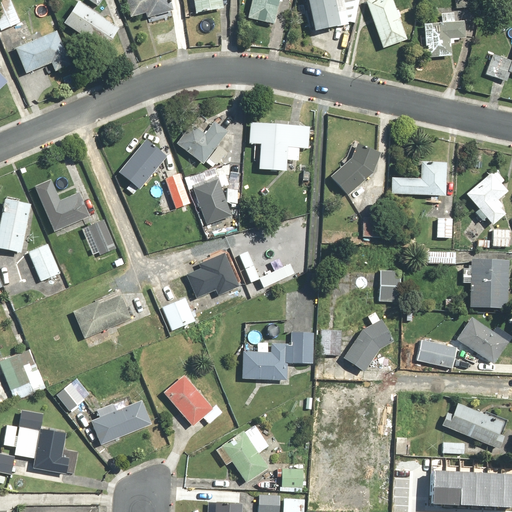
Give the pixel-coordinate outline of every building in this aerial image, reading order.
[(8,0),(0,0),(0,30),(18,22),(8,0)] [(170,11),(167,0),(121,0),(127,18),(143,14),(144,18),(170,11)] [(190,0),(193,14),(221,9),(219,0),(190,0)] [(276,0),(248,0),(244,20),(271,25),(276,0)] [(301,0),(308,32),(347,25),(341,0),(301,0)] [(389,0),(366,0),(362,2),(379,50),(404,41),(389,0)] [(74,2),(59,25),(100,52),(115,29),(74,2)] [(438,24),(421,25),(423,58),(449,56),(448,44),(451,44),(451,41),(463,40),(462,22),(454,22),(453,19),(451,19),(451,13),(438,15),(438,24)] [(53,32),(12,48),(22,74),(48,64),(52,74),(68,67),(53,32)] [(188,125),(172,144),(199,165),(225,133),(211,122),(201,135),(188,125)] [(307,127),(247,123),(246,145),(256,145),(254,170),(281,172),(282,161),(295,162),(296,150),(305,150),(307,127)] [(136,191),(163,157),(141,140),(114,174),(136,191)] [(344,196),(370,174),(377,153),(353,144),(348,158),(327,177),(344,196)] [(442,197),(443,163),(418,162),(417,178),(387,177),(386,195),(442,197)] [(492,169),(462,195),(475,210),(472,213),(479,222),(482,219),(489,226),(502,215),(492,202),(504,192),(497,184),(501,180),(492,169)] [(309,171),(300,170),(300,184),(309,184),(309,171)] [(237,173),(227,172),(224,203),(235,204),(237,173)] [(179,174),(163,180),(174,210),(189,205),(179,174)] [(48,179),(30,186),(50,233),(86,217),(76,193),(57,201),(48,179)] [(216,180),(190,188),(203,226),(229,217),(216,180)] [(0,250),(18,254),(27,205),(1,200),(0,205),(0,250)] [(450,220),(435,219),(434,239),(449,239),(450,220)] [(104,220),(79,230),(91,258),(115,248),(104,220)] [(508,231),(490,230),(490,247),(508,247),(508,231)] [(47,245),(26,254),(39,282),(59,273),(47,245)] [(452,253),(415,252),(415,264),(452,264),(452,253)] [(197,269),(183,275),(193,299),(213,291),(215,297),(236,288),(222,253),(195,264),(197,269)] [(506,261),(467,259),(466,308),(505,309),(506,261)] [(397,271),(378,271),(376,303),(396,304),(397,271)] [(95,302),(69,312),(81,339),(128,319),(117,295),(96,304),(95,302)] [(184,299),(159,309),(168,332),(193,322),(184,299)] [(468,317),(453,340),(491,366),(506,343),(468,317)] [(358,331),(340,358),(360,372),(376,349),(390,342),(378,320),(358,331)] [(339,332),(318,330),(316,354),(337,356),(339,332)] [(267,352),(239,352),(239,380),(284,381),(284,364),(310,365),(311,333),(289,333),(288,346),(284,346),(285,344),(268,343),(267,352)] [(455,348),(417,341),(413,361),(451,368),(455,348)] [(27,349),(0,360),(0,371),(13,402),(43,389),(27,349)] [(179,376),(159,393),(188,426),(208,409),(179,376)] [(89,395),(74,379),(53,398),(68,414),(89,395)] [(339,382),(335,382),(314,381),(313,410),(334,410),(335,396),(339,396),(339,382)] [(377,422),(368,423),(363,394),(336,399),(344,449),(371,444),(380,443),(377,422)] [(312,398),(304,397),(303,411),(311,412),(312,398)] [(95,419),(88,422),(97,446),(149,426),(140,402),(112,412),(110,405),(92,411),(95,419)] [(444,414),(438,426),(495,450),(508,421),(481,410),(479,414),(453,403),(448,415),(444,414)] [(39,415),(18,411),(15,428),(16,428),(11,456),(31,459),(29,468),(63,474),(66,459),(59,458),(63,434),(37,429),(39,415)] [(240,431),(212,450),(222,466),(228,462),(243,483),(265,469),(240,431)] [(462,443),(439,443),(439,453),(462,454),(462,443)] [(0,474),(9,476),(11,457),(0,455),(0,474)] [(274,469),(274,478),(279,478),(279,492),(302,492),(302,469),(274,469)] [(511,475),(435,471),(433,503),(511,507),(511,475)] [(381,478),(332,475),(330,505),(379,508),(381,478)] [(277,511),(278,492),(257,491),(256,511),(277,511)] [(303,511),(303,499),(281,499),(281,511),(303,511)] [(238,511),(239,505),(212,503),(211,511),(238,511)]
